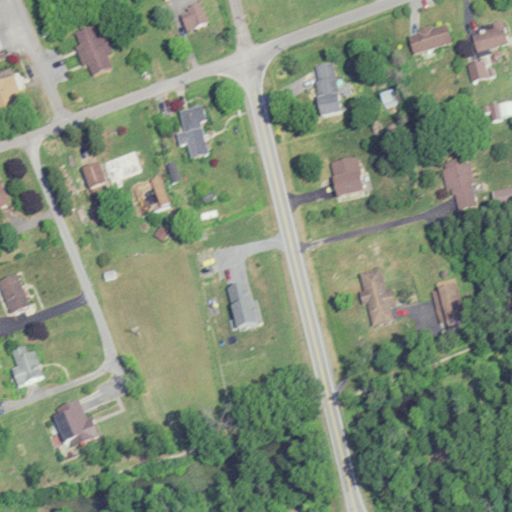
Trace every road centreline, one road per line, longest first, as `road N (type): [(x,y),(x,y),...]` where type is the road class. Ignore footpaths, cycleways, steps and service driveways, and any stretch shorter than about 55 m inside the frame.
road 1 (residential): [(354,511),(234,0)]
road 2 (residential): [(0,147),(392,0)]
road 3 (residential): [(26,139),(116,363)]
road 4 (residential): [(64,124),(16,0)]
